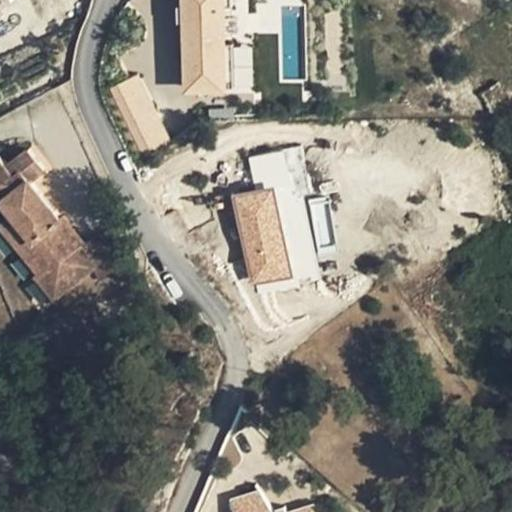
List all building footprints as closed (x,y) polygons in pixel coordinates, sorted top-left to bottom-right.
[(223,0),(180,0),(182,95),(225,94),(223,0)] [(138,75),(111,89),(143,153),(170,139),(138,75)] [(0,226),(0,231),(8,242),(50,215),(26,184),(40,172),(25,152),(4,169),(0,164),(0,204),(10,218),(0,226)] [(272,188),(234,196),(251,285),(290,277),(272,188)] [(57,224),(50,215),(8,242),(34,275),(31,278),(50,302),(90,271),(95,284),(125,272),(108,234),(79,247),(73,253),(54,227),(57,224)] [(57,224),(54,227),(73,253),(79,247),(60,222),(57,224)] [(164,344),(132,362),(144,384),(176,367),(164,344)] [(231,511),(317,511),(312,504),(290,511),(272,511),(260,490),(228,500),(231,511)]
